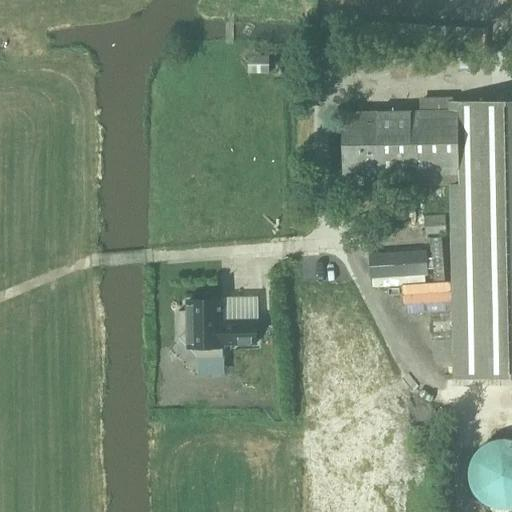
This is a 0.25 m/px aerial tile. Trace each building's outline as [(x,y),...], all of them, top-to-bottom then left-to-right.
[(456,377),(511,376),(511,102),(451,103),(451,111),(342,113),(343,176),(392,176),(392,185),(453,184),(456,377)] [(445,212),(425,212),(425,232),(445,232),(445,212)] [(371,277),(424,274),(423,250),(370,253),(371,277)] [(178,311),(178,312),(178,338),(198,356),(222,356),(222,345),(256,344),(255,320),(222,321),(221,301),(187,301),(188,311),(178,311)] [(511,441),(504,440),(497,440),(491,441),(486,444),(479,449),(475,453),(471,459),(468,467),(467,473),(468,480),(469,486),(472,491),(477,498),(482,503),(486,505),(492,508),(500,509),(507,509),(511,507),(511,441)]
